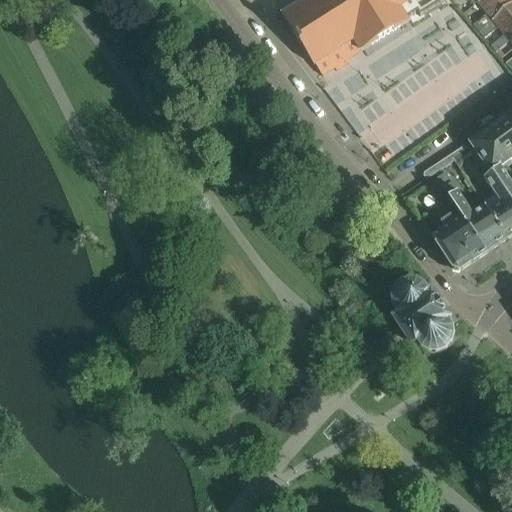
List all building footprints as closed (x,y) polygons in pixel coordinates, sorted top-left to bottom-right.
[(306,0),(298,6),(283,15),(281,16),(297,42),(363,0),(306,0)] [(443,0),(442,0),(363,0),(297,42),(320,79),(333,71),(335,74),(348,65),(346,62),(361,53),(410,23),(411,24),(433,10),(431,7),(443,0)] [(511,5),(511,0),(483,0),(478,5),(491,21),(492,22),(511,5)] [(511,5),(492,22),(491,21),(479,33),(485,40),(497,29),(504,37),(505,38),(511,31),(511,5)] [(511,31),(505,38),(504,37),(491,48),(497,54),(509,43),(511,45),(511,31)] [(491,174),(509,161),(511,159),(511,114),(468,144),(480,160),(485,166),(491,174)] [(456,166),(472,155),(468,148),(464,147),(424,174),(423,177),(426,181),(454,163),(456,166)] [(485,166),(480,160),(473,166),(500,205),(488,213),(506,241),(511,237),(511,205),(490,175),(491,174),(485,166)] [(509,161),(491,174),(490,175),(511,205),(511,185),(502,170),(511,163),(509,161)] [(506,241),(488,213),(485,207),(473,215),(445,174),(436,180),(461,218),(486,255),(492,251),(492,250),(506,241)] [(444,230),(431,238),(453,271),(459,272),(472,264),(486,255),(461,218),(454,222),(451,217),(440,224),(444,230)] [(421,284),(416,282),(412,281),(408,282),(402,284),(398,287),(394,291),(393,295),(392,298),(392,301),(393,305),(394,309),(398,314),(393,316),(400,326),(407,338),(413,347),(417,345),(421,350),(427,354),(431,355),(434,355),(437,355),(440,354),(444,353),(447,351),(449,348),(451,345),(453,339),(453,334),(452,331),(451,328),(450,325),(449,323),(448,322),(451,320),(431,290),(428,293),(425,288),(421,284)]
